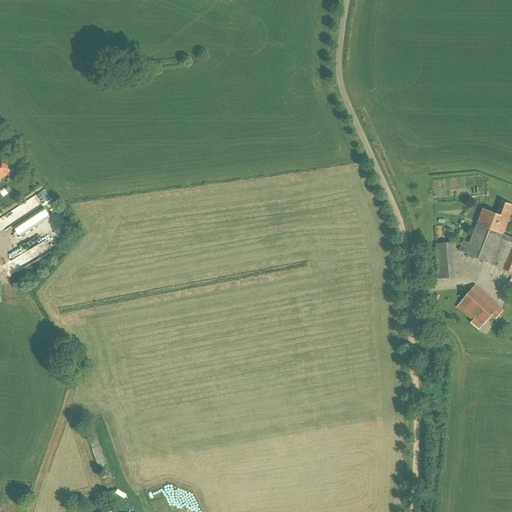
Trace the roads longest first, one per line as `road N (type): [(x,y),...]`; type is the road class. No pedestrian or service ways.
road 1 (unclassified): [(344,0),(339,85),(399,213),(410,284)]
road 2 (track): [(410,284),(419,423),(413,511)]
